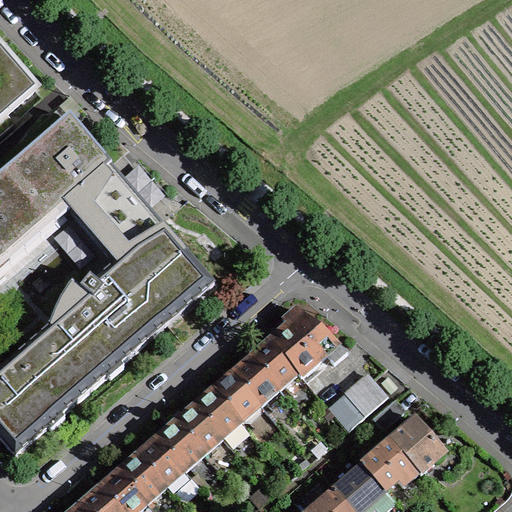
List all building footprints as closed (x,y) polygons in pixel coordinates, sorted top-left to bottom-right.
[(0,119),(35,89),(0,49),(0,119)] [(121,366),(214,285),(137,196),(70,118),(0,178),(0,262),(65,207),(115,266),(94,284),(90,280),(80,293),(72,286),(61,302),(50,328),(0,370),(0,439),(15,457),(48,429),(51,432),(65,421),(62,417),(107,378),(110,381),(123,370),(121,366)] [(334,366),(347,355),(296,311),(283,323),(287,327),(277,336),(270,342),(299,376),(302,379),(327,358),(334,366)] [(280,392),(299,376),(270,342),(256,354),(251,359),(280,392)] [(232,375),(261,408),(280,392),(251,359),(238,370),(232,375)] [(242,425),(261,408),(232,375),(219,386),(213,391),(242,425)] [(348,433),(388,399),(370,377),(330,412),(348,433)] [(242,425),(213,391),(200,403),(194,407),(223,441),(242,425)] [(394,403),(373,421),(383,433),(404,415),(394,403)] [(181,419),(175,424),(204,457),(223,441),(194,407),(181,419)] [(424,431),(416,421),(392,442),(420,475),(422,477),(446,456),(424,431)] [(185,473),(204,457),(175,424),(162,435),(157,440),(185,473)] [(138,456),(167,490),(185,473),(157,440),(143,452),(138,456)] [(398,484),(403,490),(420,475),(392,442),(363,467),(386,494),(392,489),(398,484)] [(167,490),(138,456),(124,468),(119,472),(148,506),(167,490)] [(363,467),(334,492),(351,511),(388,511),(396,505),(386,494),(363,467)] [(105,484),(100,489),(119,511),(140,511),(148,506),(119,472),(105,484)] [(87,500),(81,505),(86,511),(119,511),(100,489),(87,500)] [(260,491),(251,499),(259,509),(268,500),(260,491)] [(351,511),(334,492),(310,511),(351,511)]
